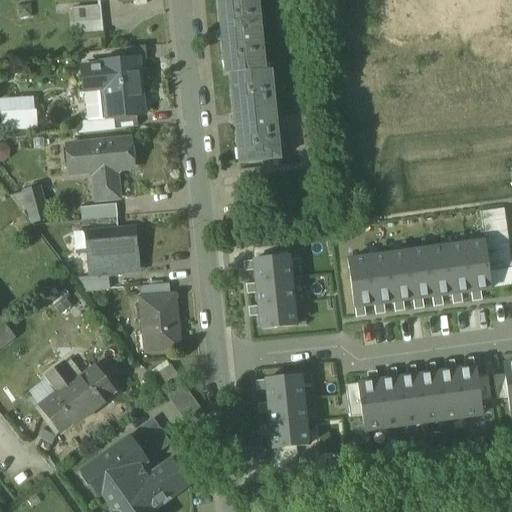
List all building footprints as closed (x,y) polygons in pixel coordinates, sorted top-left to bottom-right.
[(217,0),(219,16),(259,13),(257,0),(217,0)] [(99,6),(73,8),(74,23),(101,20),(99,6)] [(259,13),(219,16),(225,75),(230,74),(265,70),(259,13)] [(102,35),(101,20),(74,23),(76,37),(102,35)] [(145,47),(117,50),(118,60),(139,58),(146,57),(145,47)] [(118,60),(104,61),(104,65),(84,67),(86,92),(107,90),(110,118),(113,117),(136,115),(145,114),(139,58),(118,60)] [(265,70),(230,74),(239,164),(280,160),(271,70),(265,70)] [(0,96),(1,127),(36,126),(35,95),(0,96)] [(136,115),(113,117),(115,130),(138,127),(136,115)] [(130,141),(67,147),(69,165),(92,163),(95,201),(119,199),(115,162),(131,160),(130,141)] [(42,188),(24,192),(33,225),(50,220),(42,188)] [(116,205),(92,207),(93,220),(117,218),(116,205)] [(482,224),(505,221),(505,216),(504,209),(480,213),(482,224)] [(505,221),(482,224),(483,236),(507,233),(506,226),(505,221)] [(134,229),(75,234),(76,250),(76,255),(87,254),(88,261),(90,278),(90,279),(108,277),(123,275),(122,265),(138,264),(134,229)] [(508,239),(507,233),(483,236),(484,243),(485,247),(508,244),(508,239)] [(465,245),(471,293),(479,292),(490,290),(488,271),(486,260),(485,247),(484,243),(465,245)] [(485,247),(486,260),(510,257),(509,251),(508,244),(485,247)] [(460,294),(471,293),(465,245),(445,248),(452,295),(460,294)] [(254,261),(276,258),(275,247),(253,249),(254,255),(254,261)] [(67,256),(65,248),(56,250),(59,258),(69,273),(79,267),(70,254),(67,256)] [(426,250),(432,298),(441,297),(452,295),(445,248),(426,250)] [(426,250),(406,253),(413,301),(421,300),(432,298),(426,250)] [(387,255),(393,303),(401,302),(413,301),(406,253),(387,255)] [(387,255),(368,258),(374,306),(383,304),(393,303),(387,255)] [(255,285),(292,281),(289,257),(276,258),(254,261),(252,261),(253,270),(255,285)] [(510,257),(486,260),(488,271),(511,268),(511,263),(510,257)] [(374,306),(368,258),(348,261),(354,308),(363,307),(374,306)] [(90,279),(90,278),(73,280),(84,293),(109,291),(108,277),(90,279)] [(256,293),(257,308),(294,304),(292,281),(255,285),(256,293)] [(169,286),(138,289),(139,300),(144,300),(170,299),(169,286)] [(170,299),(144,300),(146,336),(153,336),(154,352),(181,350),(178,298),(170,299)] [(294,304),(257,308),(258,317),(260,331),(297,327),(294,304)] [(2,327),(0,328),(0,348),(12,340),(2,327)] [(154,370),(171,388),(183,377),(165,359),(154,370)] [(509,413),(511,412),(511,363),(503,365),(504,376),(507,399),(509,413)] [(55,373),(88,417),(104,404),(102,401),(114,392),(95,368),(87,374),(86,372),(80,377),(81,379),(77,382),(65,366),(55,373)] [(456,372),(462,419),(482,416),(480,402),(477,379),(476,369),(468,370),(456,372)] [(448,373),(436,375),(442,422),(462,419),(456,372),(448,373)] [(88,417),(55,373),(47,380),(59,396),(55,399),(54,397),(47,402),(49,404),(41,410),(59,434),(71,424),(74,427),(88,417)] [(417,377),(423,424),(442,422),(436,375),(428,376),(417,377)] [(507,399),(504,376),(498,377),(494,377),(497,400),(507,399)] [(265,390),(267,404),(304,401),(302,377),(265,380),(265,390)] [(409,378),(398,380),(404,427),(423,424),(417,377),(409,378)] [(477,379),(480,402),(491,401),(488,378),(483,378),(477,379)] [(378,382),(384,429),(404,427),(398,380),(390,381),(378,382)] [(364,432),(384,429),(378,382),(370,383),(358,385),(362,417),(364,432)] [(205,416),(182,383),(166,395),(189,428),(205,416)] [(351,419),(362,417),(358,385),(347,386),(351,419)] [(269,427),(306,423),(304,401),(267,404),(268,413),(269,427)] [(171,445),(153,419),(136,431),(155,456),(171,445)] [(306,423),(269,427),(270,435),(271,450),(274,450),(296,448),(308,447),(306,423)] [(148,464),(128,437),(82,470),(92,483),(89,485),(99,498),(101,496),(112,511),(153,511),(162,505),(163,507),(172,501),(171,500),(186,489),(183,486),(184,485),(177,475),(180,473),(171,460),(146,477),(141,469),(148,464)] [(275,462),(297,459),(296,448),(274,450),(274,456),(275,462)] [(299,471),(297,459),(275,462),(275,468),(276,473),(299,471)]
